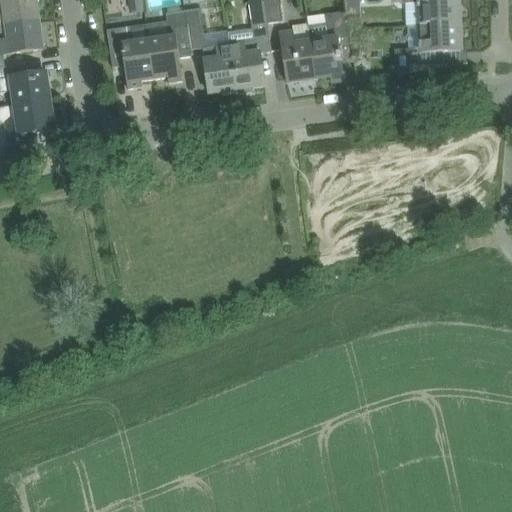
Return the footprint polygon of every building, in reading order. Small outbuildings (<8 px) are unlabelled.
[(0,0),(0,27),(7,26),(38,22),(35,0),(0,0)] [(263,0),(249,0),(250,4),(254,30),(255,43),(271,41),(269,25),(268,26),(265,2),(264,2),(263,0)] [(268,26),(269,25),(283,24),(279,0),(263,0),(264,2),(265,2),(268,26)] [(405,0),(405,4),(416,3),(417,10),(419,10),(420,27),(460,25),(458,0),(405,0)] [(186,20),(191,52),(203,50),(207,49),(202,10),(185,13),(186,20)] [(149,41),(155,81),(168,79),(169,85),(183,83),(180,60),(192,58),(191,52),(186,20),(185,13),(166,15),(167,23),(169,39),(149,41)] [(308,25),(316,80),(330,78),(331,84),(345,82),(342,60),(353,59),(348,24),(347,14),(342,15),(342,13),(326,16),(327,25),(309,27),(309,25),(308,25)] [(0,27),(0,56),(4,56),(23,54),(43,51),(42,46),(46,45),(44,31),(40,31),(38,22),(7,26),(0,27)] [(287,84),(316,80),(308,25),(293,27),(294,34),(280,36),(287,84)] [(408,50),(395,51),(396,68),(396,73),(396,75),(400,74),(410,73),(410,67),(445,65),(444,53),(461,53),(460,25),(420,27),(407,27),(407,28),(408,28),(409,36),(407,38),(407,40),(409,42),(410,50),(408,50)] [(141,83),(155,81),(149,41),(131,44),(129,28),(107,31),(113,69),(125,68),(128,91),(142,89),(141,83)] [(244,45),(231,47),(237,91),(239,91),(240,96),(254,94),(253,89),(265,87),(262,68),(260,55),(272,53),(271,41),(255,43),(244,45)] [(203,50),(209,95),(237,91),(231,47),(207,49),(203,50)] [(13,92),(15,106),(50,101),(46,74),(0,80),(0,87),(1,94),(13,92)] [(54,131),(50,101),(15,106),(17,122),(7,124),(11,148),(36,144),(34,134),(54,131)]
